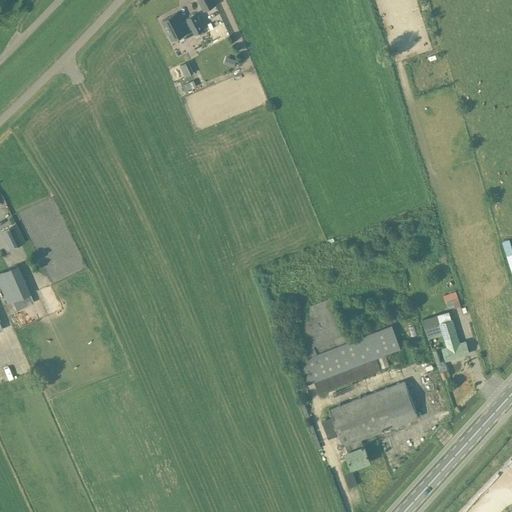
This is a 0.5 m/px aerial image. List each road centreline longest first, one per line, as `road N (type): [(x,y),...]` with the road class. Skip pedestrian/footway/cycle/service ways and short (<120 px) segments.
road 1 (unclassified): [(0,122),(120,0)]
road 2 (primary): [(404,511),(511,393)]
